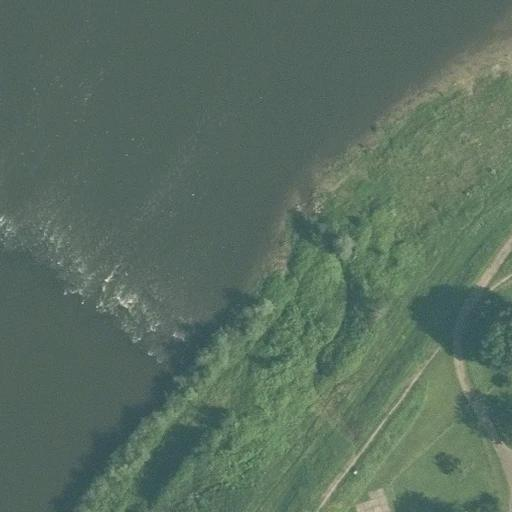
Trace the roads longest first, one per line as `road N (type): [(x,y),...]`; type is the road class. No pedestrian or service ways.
road 1 (track): [(511,281),(438,343),(315,511)]
road 2 (track): [(511,239),(465,307),(457,341),(469,396),(511,462)]
